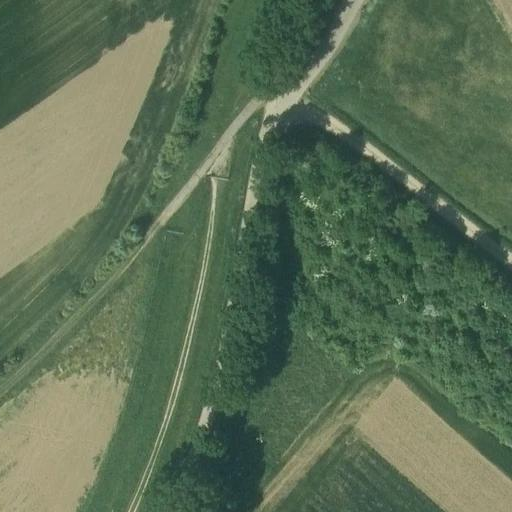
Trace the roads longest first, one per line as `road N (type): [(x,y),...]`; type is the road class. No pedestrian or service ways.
road 1 (unclassified): [(170,511),(213,393),(275,98),(305,81),(355,0)]
road 2 (track): [(81,306),(248,109),(275,98),(303,0)]
road 3 (track): [(224,141),(203,277),(166,419),(129,511)]
road 4 (track): [(511,262),(289,93)]
